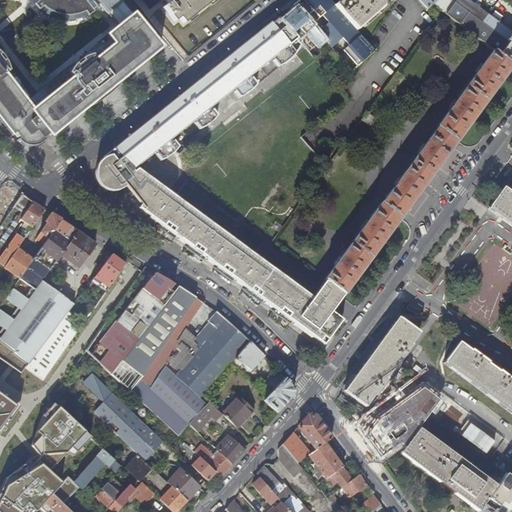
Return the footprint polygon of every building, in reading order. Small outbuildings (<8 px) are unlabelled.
[(91,9),(94,7),(87,0),(37,0),(37,1),(39,3),(40,4),(42,7),(44,8),(47,10),(49,12),(52,13),(55,14),(58,15),(61,16),(64,16),(68,16),(71,16),(74,15),(77,15),(80,14),(84,13),(88,11),(91,9)] [(122,3),(119,0),(97,0),(109,14),(122,3)] [(149,0),(132,0),(144,13),(159,33),(167,42),(183,61),(259,0),(160,0),(154,6),(149,0)] [(374,50),(357,30),(334,5),(329,0),(298,0),(292,5),(352,71),(374,50)] [(340,0),(334,5),(357,30),(376,13),(390,0),(340,0)] [(445,15),(448,11),(455,0),(438,0),(432,6),(441,12),(445,15)] [(469,33),(473,36),(482,22),(487,15),(466,0),(455,0),(448,11),(445,15),(446,16),(459,25),(469,33)] [(294,11),(283,21),(299,39),(310,29),(294,11)] [(489,16),(487,15),(482,22),(473,36),(494,51),(511,64),(511,32),(489,16)] [(19,139),(17,141),(18,142),(20,143),(23,144),(25,145),(28,145),(30,145),(34,145),(36,145),(38,144),(40,144),(43,142),(46,140),(82,111),(83,112),(88,110),(93,107),(98,103),(103,99),(107,95),(112,91),(113,90),(115,87),(113,86),(160,48),(133,16),(108,36),(108,37),(93,48),(34,96),(0,51),(0,120),(12,136),(15,134),(19,139)] [(296,37),(278,17),(249,40),(267,61),(274,55),(275,56),(274,57),(280,64),(282,63),(284,62),(286,60),(288,59),(290,57),(291,55),(293,54),(294,52),(296,50),(297,48),(298,46),(299,44),(295,39),(296,37)] [(248,76),(267,61),(249,40),(230,55),(248,76)] [(336,266),(326,280),(332,285),(343,294),(344,294),(438,166),(479,111),(511,65),(511,64),(494,51),(483,66),(482,65),(476,72),(478,73),(460,98),(458,96),(453,104),(454,105),(441,124),(428,141),(427,140),(421,148),(423,149),(402,177),(401,176),(395,184),(396,185),(383,203),(369,222),(367,221),(361,228),(363,230),(342,258),(340,257),(335,265),(336,266)] [(253,86),(255,84),(249,77),(248,79),(246,77),(248,76),(230,55),(126,139),(151,154),(157,149),(158,150),(157,152),(163,158),(164,158),(166,157),(169,155),(171,153),(173,151),(175,149),(176,147),(171,140),(169,141),(168,140),(196,118),(197,119),(196,120),(201,127),(204,125),(207,124),(208,122),(210,121),(212,119),(214,117),(215,115),(210,109),(208,110),(207,109),(235,86),(237,88),(235,89),(241,96),(243,94),(246,93),(248,91),(249,90),(251,88),(253,86)] [(376,120),(367,113),(361,120),(370,127),(376,120)] [(331,312),(343,294),(332,285),(326,280),(312,298),(284,277),(286,274),(265,258),(263,260),(255,255),(257,253),(236,237),(234,239),(227,234),(228,231),(207,216),(205,218),(198,212),(199,210),(178,194),(176,196),(170,191),(169,192),(137,168),(134,171),(132,169),(151,154),(126,139),(103,157),(103,158),(102,158),(101,159),(100,161),(98,162),(97,164),(96,166),(95,168),(95,170),(95,172),(95,175),(95,177),(96,179),(97,181),(97,182),(99,184),(100,186),(102,187),(103,188),(105,189),(107,190),(109,190),(111,191),(113,191),(115,190),(117,190),(119,189),(120,189),(122,188),(123,187),(124,186),(125,185),(141,204),(139,207),(159,222),(154,229),(171,242),(176,235),(190,246),(185,253),(203,266),(208,259),(224,270),(219,277),(237,290),(242,284),(260,297),(255,304),(272,316),(275,310),(292,322),(288,328),(305,340),(309,334),(324,344),(341,320),(331,312)] [(489,209),(511,225),(511,192),(505,187),(489,209)] [(16,203),(23,208),(26,210),(32,202),(21,195),(16,203)] [(20,220),(31,228),(44,209),(32,203),(32,202),(26,210),(20,220)] [(26,210),(23,208),(0,241),(0,248),(20,220),(26,210)] [(35,239),(43,245),(60,221),(61,219),(51,213),(45,222),(46,224),(35,239)] [(77,233),(78,231),(60,221),(43,245),(32,259),(18,279),(35,290),(42,281),(32,273),(39,263),(49,271),(60,255),(77,233)] [(95,245),(77,233),(60,255),(78,268),(95,245)] [(0,257),(0,262),(4,266),(17,249),(23,239),(16,234),(5,250),(6,250),(1,257),(0,257)] [(3,268),(18,279),(32,259),(17,249),(4,266),(3,268)] [(124,265),(111,255),(91,281),(91,282),(105,292),(124,265)] [(42,281),(49,271),(39,263),(32,273),(42,281)] [(139,294),(131,287),(86,351),(110,374),(173,293),(170,291),(175,285),(155,273),(144,287),(139,294)] [(0,338),(35,290),(18,279),(0,304),(0,338)] [(144,287),(136,281),(131,287),(139,294),(144,287)] [(0,339),(14,350),(13,351),(12,353),(28,364),(62,319),(67,312),(72,306),(42,282),(0,339)] [(110,374),(129,392),(140,379),(154,357),(164,343),(195,298),(178,287),(173,293),(110,374)] [(185,330),(203,303),(195,298),(164,343),(154,357),(140,379),(129,392),(171,431),(177,437),(188,425),(188,424),(205,404),(190,390),(200,397),(201,396),(231,363),(235,358),(250,342),(244,337),(216,312),(214,310),(208,318),(210,320),(197,335),(195,338),(189,345),(188,352),(192,356),(184,365),(175,376),(164,366),(165,365),(172,355),(175,350),(180,344),(176,341),(185,330)] [(412,345),(420,334),(399,317),(344,391),(366,407),(374,396),(375,397),(388,380),(387,379),(399,362),(400,363),(413,346),(412,345)] [(43,380),(77,331),(62,319),(28,364),(26,367),(28,368),(40,378),(43,380)] [(0,410),(1,411),(3,408),(6,404),(0,400),(0,374),(28,395),(40,378),(28,368),(26,367),(28,364),(12,353),(13,351),(0,340),(0,410)] [(265,359),(266,358),(250,342),(235,358),(250,371),(263,357),(265,359)] [(465,352),(464,353),(453,345),(436,367),(511,423),(511,389),(509,387),(510,386),(465,352)] [(264,384),(273,392),(285,378),(277,370),(264,384)] [(264,401),(277,413),(281,407),(293,394),(292,387),(285,378),(273,392),(264,401)] [(233,391),(216,410),(217,411),(228,422),(236,429),(253,410),(233,391)] [(144,461),(162,442),(111,393),(96,409),(91,405),(88,409),(144,461)] [(212,418),(217,411),(216,410),(208,402),(205,404),(188,424),(196,431),(209,416),(212,418)] [(0,511),(35,511),(39,508),(44,503),(51,495),(63,481),(67,477),(64,475),(70,469),(77,475),(78,476),(102,448),(62,410),(32,442),(50,460),(39,473),(40,474),(21,495),(19,498),(0,481),(0,511)] [(298,426),(315,450),(325,443),(332,438),(321,422),(316,415),(308,415),(298,426)] [(505,511),(511,511),(511,477),(506,473),(497,486),(419,427),(401,453),(478,511),(488,498),(505,511)] [(297,433),(294,430),(282,445),(297,463),(308,455),(310,454),(295,435),(297,433)] [(241,453),(247,447),(235,435),(233,438),(230,435),(216,450),(216,451),(219,453),(231,465),(241,453)] [(318,468),(325,479),(342,467),(342,466),(325,443),(315,450),(310,454),(308,455),(314,463),(312,465),(315,470),(318,468)] [(203,444),(194,453),(214,473),(219,478),(225,471),(231,465),(219,453),(216,456),(213,454),(203,444)] [(312,497),(320,491),(316,486),(310,479),(309,477),(307,476),(303,470),(297,463),(282,445),(277,450),(277,458),(294,476),(312,497)] [(207,481),(214,473),(194,453),(187,447),(185,449),(196,459),(191,465),(207,481)] [(102,449),(96,456),(103,462),(102,463),(104,465),(114,473),(121,466),(102,449)] [(175,511),(186,501),(171,487),(167,482),(150,467),(137,455),(124,468),(137,480),(144,474),(165,494),(159,499),(172,511),(175,511)] [(103,462),(96,456),(76,478),(77,479),(83,484),(102,463),(103,462)] [(81,491),(104,465),(102,463),(83,484),(77,479),(72,483),(81,491)] [(120,495),(114,491),(108,485),(111,481),(112,483),(118,476),(116,474),(122,467),(121,466),(114,473),(95,496),(108,508),(120,495)] [(278,483),(263,467),(256,474),(259,478),(270,490),(278,483)] [(352,480),(342,467),(325,479),(331,487),(336,483),(341,488),(352,480)] [(179,470),(167,482),(171,487),(186,501),(199,488),(179,470)] [(348,497),(366,485),(359,475),(352,480),(341,488),(348,497)] [(270,505),(277,498),(275,496),(270,490),(259,478),(252,485),(263,498),(264,498),(270,505)] [(120,489),(123,492),(128,486),(123,481),(120,486),(122,487),(120,489)] [(139,491),(134,496),(144,505),(153,494),(141,482),(140,484),(136,488),(139,491)] [(114,491),(120,495),(122,493),(123,492),(120,489),(117,487),(114,491)] [(139,491),(136,488),(134,490),(131,494),(130,495),(133,498),(134,496),(139,491)] [(305,511),(285,488),(275,496),(277,498),(289,511),(305,511)] [(124,495),(122,493),(120,495),(108,508),(112,511),(116,511),(127,499),(128,499),(127,498),(130,495),(131,494),(128,490),(124,495)] [(69,511),(51,495),(44,503),(53,511),(69,511)] [(373,495),(370,497),(361,504),(366,511),(370,511),(372,511),(375,508),(380,505),(373,495)] [(240,508),(233,500),(230,504),(225,510),(226,511),(240,511),(238,509),(240,508)]
